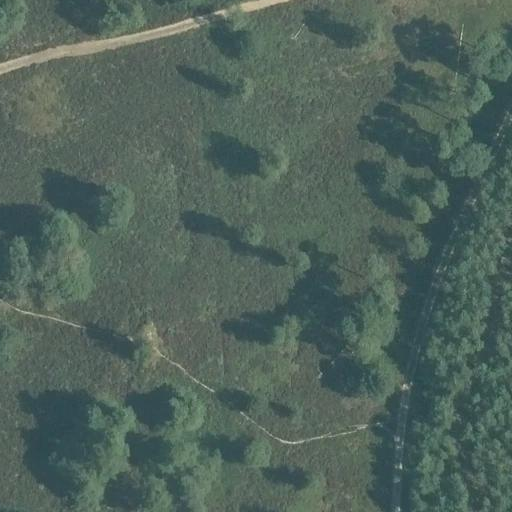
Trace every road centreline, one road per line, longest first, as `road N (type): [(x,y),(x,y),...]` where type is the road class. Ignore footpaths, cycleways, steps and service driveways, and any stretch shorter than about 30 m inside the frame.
road 1 (track): [(511,102),(411,328),(395,511)]
road 2 (track): [(293,0),(132,43),(53,54),(0,76)]
